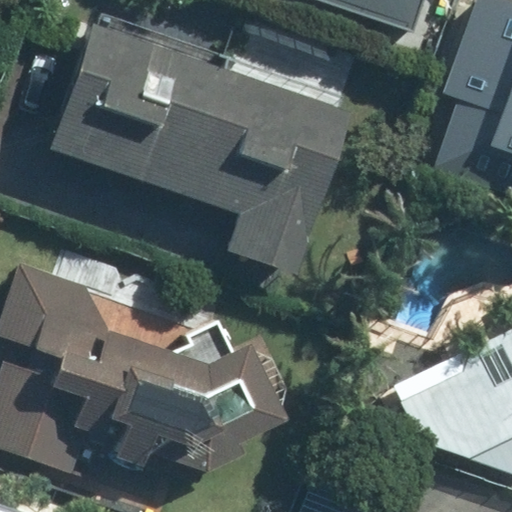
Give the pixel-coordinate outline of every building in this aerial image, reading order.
[(365,0),(376,23),(424,0),(365,0)] [(355,92),(100,15),(55,160),(237,215),(227,248),(301,270),(355,92)] [(511,52),(479,147),(511,158),(511,52)] [(511,282),(494,291),(509,323),(382,385),(409,440),(511,476),(511,282)] [(186,352),(38,289),(0,377),(0,429),(88,466),(103,432),(189,468),(277,420),(234,342),(186,352)]
